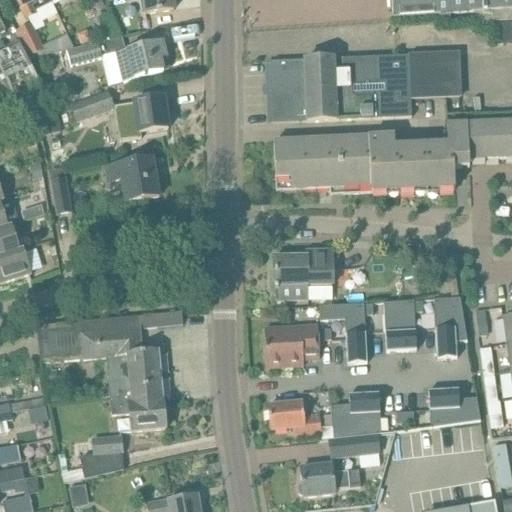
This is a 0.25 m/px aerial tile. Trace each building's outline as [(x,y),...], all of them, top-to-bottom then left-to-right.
[(14,0),(16,2),(20,10),(26,21),(28,20),(37,16),(35,13),(51,5),(48,0),(14,0)] [(107,0),(108,2),(124,0),(142,0),(145,16),(153,15),(173,12),(171,0),(107,0)] [(511,0),(390,0),(392,20),(437,17),(437,28),(449,27),(449,17),(475,15),(475,23),(478,23),(479,31),(492,30),(493,47),(511,45),(511,0)] [(109,14),(96,20),(107,42),(120,39),(109,14)] [(0,116),(18,108),(0,70),(0,56),(6,53),(3,47),(0,41),(0,35),(4,34),(4,33),(0,24),(0,116)] [(30,25),(15,32),(28,58),(42,51),(30,25)] [(152,46),(115,55),(122,84),(143,79),(163,74),(160,63),(166,61),(161,43),(152,46)] [(98,45),(65,53),(68,63),(70,68),(102,60),(98,45)] [(6,53),(0,56),(0,70),(18,108),(41,97),(16,48),(6,53)] [(271,88),(267,88),(268,97),(272,97),(273,123),(306,122),(306,124),(317,124),(411,120),(410,102),(458,100),(456,56),(307,62),(290,63),(270,64),(271,88)] [(107,94),(71,108),(77,125),(113,111),(107,94)] [(120,123),(117,123),(120,143),(121,143),(141,140),(140,135),(167,130),(163,100),(143,103),(134,105),(134,106),(118,109),(120,123)] [(47,115),(35,117),(40,137),(63,132),(57,111),(47,114),(47,115)] [(321,142),(273,144),(276,193),(325,191),(329,191),(333,191),(333,187),(342,186),(343,197),(454,192),(453,171),(469,170),(469,167),(469,163),(511,160),(511,123),(467,126),(447,127),(448,147),(394,150),(394,138),(321,142)] [(33,131),(20,134),(24,151),(37,148),(33,131)] [(132,165),(105,170),(108,184),(121,182),(125,205),(159,199),(152,161),(132,165)] [(33,178),(31,178),(33,193),(45,190),(43,181),(44,181),(40,164),(32,166),(32,175),(33,178)] [(64,170),(48,173),(50,184),(55,214),(56,217),(71,214),(66,181),(64,170)] [(496,206),(511,205),(511,186),(496,187),(496,206)] [(0,231),(8,229),(7,229),(11,227),(18,225),(11,202),(4,204),(0,205),(0,231)] [(40,208),(30,211),(34,221),(44,217),(40,208)] [(8,229),(0,231),(0,258),(19,253),(19,252),(11,227),(7,229),(8,229)] [(19,253),(0,258),(0,286),(31,277),(25,258),(23,251),(19,252),(19,253)] [(306,259),(273,259),(274,291),(275,291),(275,303),(295,302),(308,302),(331,301),(330,286),(333,286),(332,273),(332,253),(306,254),(306,259)] [(459,301),(433,302),(437,362),(457,361),(456,344),(467,344),(462,315),(460,301),(459,301)] [(413,304),(383,305),(386,355),(416,353),(414,315),(413,304)] [(422,304),(413,304),(414,315),(423,315),(422,304)] [(364,306),(320,309),(320,324),(344,322),(347,367),(367,366),(364,318),(364,307),(364,306)] [(372,307),(364,307),(364,318),(373,318),(372,307)] [(73,325),(37,328),(41,365),(106,359),(108,389),(101,390),(102,400),(109,400),(118,399),(118,393),(135,391),(136,406),(163,404),(163,403),(162,403),(157,354),(141,356),(139,332),(182,328),(181,315),(135,319),(73,325)] [(511,316),(503,318),(507,346),(511,345),(511,316)] [(476,321),(478,339),(487,338),(485,320),(476,321)] [(284,331),(264,332),(266,371),(303,369),(303,363),(319,362),(317,329),(284,331)] [(331,332),(322,332),(322,343),(331,343),(331,332)] [(482,364),(491,363),(490,351),(480,353),(482,364)] [(57,372),(46,373),(47,385),(58,384),(57,372)] [(493,378),(483,379),(485,389),(494,388),(493,378)] [(118,399),(109,400),(111,418),(129,416),(131,434),(145,433),(165,431),(163,404),(136,406),(135,391),(118,393),(118,399)] [(458,392),(428,393),(430,430),(480,423),(476,401),(459,402),(458,392)] [(58,393),(48,395),(49,405),(59,404),(58,393)] [(349,407),(330,409),(333,441),(380,436),(378,396),(348,397),(349,407)] [(44,400),(9,406),(11,414),(44,408),(45,408),(44,400)] [(498,404),(497,405),(487,406),(488,417),(500,415),(498,404)] [(288,406),(268,408),(270,432),(292,430),(293,439),(313,437),(321,436),(319,418),(303,420),(301,405),(288,406)] [(0,416),(10,414),(9,406),(0,408),(0,416)] [(10,414),(0,416),(0,437),(9,435),(6,424),(13,422),(14,422),(14,424),(46,418),(44,408),(11,414),(10,414)] [(413,414),(404,415),(405,426),(414,425),(413,414)] [(404,415),(395,415),(396,426),(405,426),(404,415)] [(94,458),(82,459),(83,472),(84,481),(123,473),(122,455),(120,440),(92,442),(94,458)] [(358,442),(328,445),(330,461),(360,458),(379,456),(377,440),(358,442)] [(511,488),(505,447),(493,448),(500,491),(511,489),(511,488)] [(17,448),(0,451),(0,467),(20,463),(17,448)] [(300,485),(298,487),(299,495),(301,497),(303,497),(303,500),(323,498),(333,497),(332,492),(348,491),(360,490),(358,472),(346,473),(331,475),(330,467),(320,468),(300,470),(302,485),(300,485)] [(0,486),(24,482),(22,469),(0,473),(0,486)] [(24,482),(0,486),(0,494),(14,492),(15,494),(23,493),(38,490),(36,479),(24,482)] [(71,489),(76,509),(93,505),(89,485),(71,489)] [(167,503),(146,507),(146,511),(199,511),(196,497),(177,501),(167,502),(167,503)] [(32,511),(30,499),(2,504),(3,511),(32,511)]
